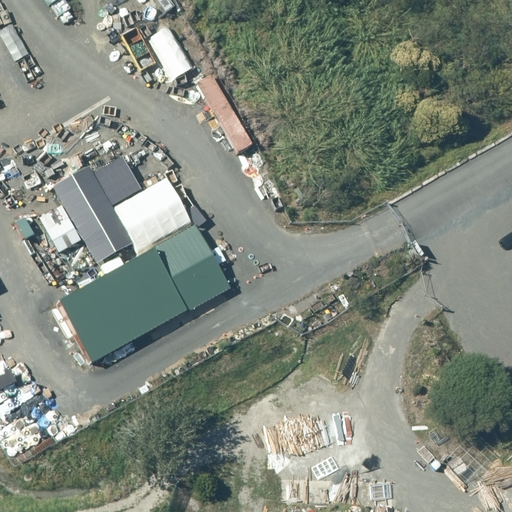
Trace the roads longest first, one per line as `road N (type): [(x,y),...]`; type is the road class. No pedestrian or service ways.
road 1 (unknown): [(270,283),(137,362),(79,386),(30,351),(0,287)]
road 2 (unknown): [(19,0),(101,95)]
